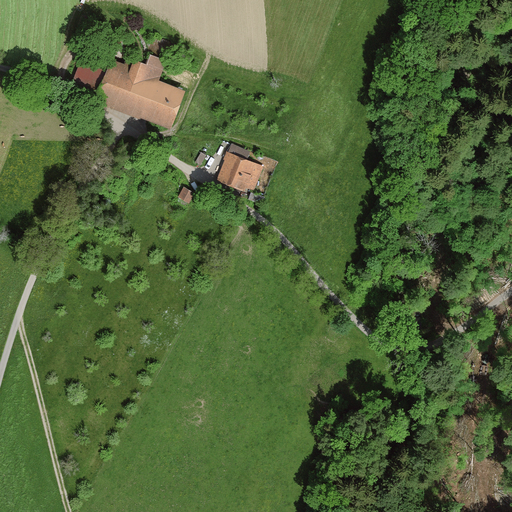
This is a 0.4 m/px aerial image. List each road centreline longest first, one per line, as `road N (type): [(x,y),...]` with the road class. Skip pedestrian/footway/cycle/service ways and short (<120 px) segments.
road 1 (unclassified): [(511,290),(424,344),(389,345),(347,312),(267,222),(120,126)]
road 2 (unclassified): [(120,126),(42,257),(0,374)]
road 3 (track): [(18,311),(69,511)]
road 4 (unclassified): [(120,126),(0,67)]
